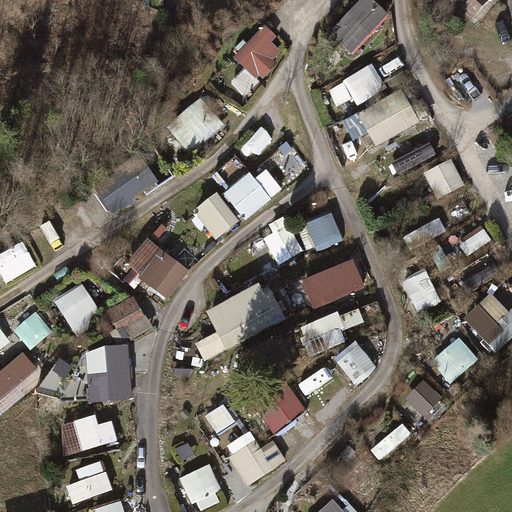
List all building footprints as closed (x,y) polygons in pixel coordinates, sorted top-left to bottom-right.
[(388,17),(370,0),(360,0),(328,35),(351,57),(388,17)] [(446,0),(472,23),(492,0),(446,0)] [(263,28),(233,59),(243,69),(228,84),(245,101),(260,86),(254,81),(285,49),(263,28)] [(372,67),(343,83),(357,110),(407,84),(402,75),(382,86),(372,67)] [(410,100),(387,113),(398,134),(422,121),(410,100)] [(200,101),(165,131),(188,158),(224,128),(200,101)] [(405,159),(412,171),(442,154),(429,130),(405,143),(412,156),(405,159)] [(289,146),(269,162),(285,181),(304,165),(289,146)] [(451,162),(422,178),(438,205),(466,189),(451,162)] [(130,170),(96,194),(112,217),(146,192),(130,170)] [(225,201),(244,223),(251,217),(233,195),(225,201)] [(212,197),(192,214),(217,243),(237,226),(212,197)] [(463,204),(453,210),(461,224),(472,217),(463,204)] [(306,228),(298,232),(307,254),(315,250),(317,254),(341,244),(329,215),(304,225),(306,228)] [(263,244),(278,272),(303,259),(282,220),(267,228),(273,238),(263,244)] [(439,221),(401,241),(410,258),(448,237),(439,221)] [(472,253),(493,240),(486,229),(466,242),(472,253)] [(188,274),(146,242),(125,268),(168,301),(188,274)] [(24,246),(0,256),(0,285),(0,287),(35,270),(24,246)] [(459,282),(466,294),(498,273),(491,261),(459,282)] [(353,262),(301,284),(313,311),(364,290),(353,262)] [(82,286),(54,303),(76,339),(104,322),(82,286)] [(259,288),(205,314),(225,355),(270,334),(267,327),(283,319),(271,294),(264,297),(259,288)] [(403,301),(414,324),(441,311),(430,289),(403,301)] [(140,316),(133,299),(107,311),(114,327),(140,316)] [(354,306),(299,330),(307,349),(363,325),(354,306)] [(50,334),(29,309),(19,317),(26,325),(13,335),(28,352),(50,334)] [(472,332),(495,355),(511,338),(511,309),(495,326),(486,318),(472,332)] [(247,386),(293,365),(280,337),(234,358),(247,386)] [(459,342),(431,367),(451,390),(479,364),(459,342)] [(355,389),(377,370),(354,344),(341,355),(349,364),(340,372),(355,389)] [(195,351),(176,347),(172,365),(191,369),(195,351)] [(109,399),(125,399),(124,352),(106,352),(106,383),(94,383),(94,404),(109,404),(109,399)] [(23,366),(0,378),(0,384),(3,390),(6,389),(12,400),(32,389),(26,377),(28,376),(23,366)] [(339,391),(324,374),(297,398),(313,414),(339,391)] [(254,408),(273,431),(293,414),(274,391),(254,408)] [(412,407),(427,424),(444,409),(428,392),(412,407)] [(62,451),(66,458),(82,454),(84,460),(120,449),(112,423),(98,427),(95,417),(61,427),(62,451)] [(233,426),(218,436),(228,451),(243,441),(233,426)] [(368,454),(378,465),(411,438),(401,427),(368,454)] [(186,441),(172,448),(179,462),(194,454),(186,441)] [(256,443),(227,460),(245,490),(274,473),(256,443)] [(65,490),(72,508),(113,493),(106,475),(103,476),(98,464),(74,473),(79,485),(65,490)] [(209,469),(178,481),(188,507),(196,504),(198,511),(204,511),(219,506),(215,497),(219,495),(209,469)] [(340,493),(356,511),(380,490),(364,472),(340,493)] [(339,511),(332,503),(322,511),(339,511)]
